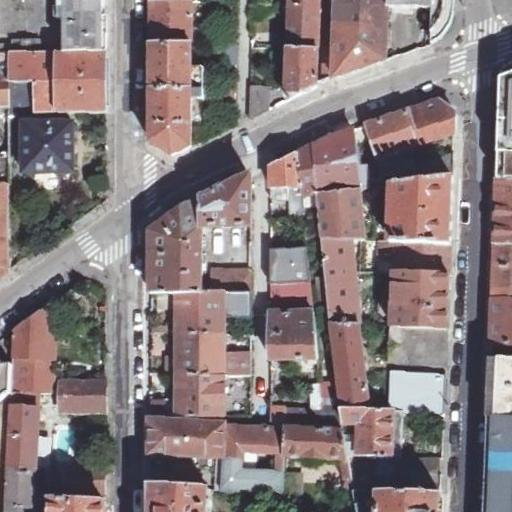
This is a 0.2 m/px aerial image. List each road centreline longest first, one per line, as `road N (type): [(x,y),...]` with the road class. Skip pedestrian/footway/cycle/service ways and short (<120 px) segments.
road 1 (residential): [(465,511),(482,54)]
road 2 (residential): [(482,54),(252,145),(133,205)]
road 3 (residential): [(133,205),(131,511)]
road 4 (residential): [(133,205),(132,0)]
road 5 (residential): [(133,205),(0,303)]
